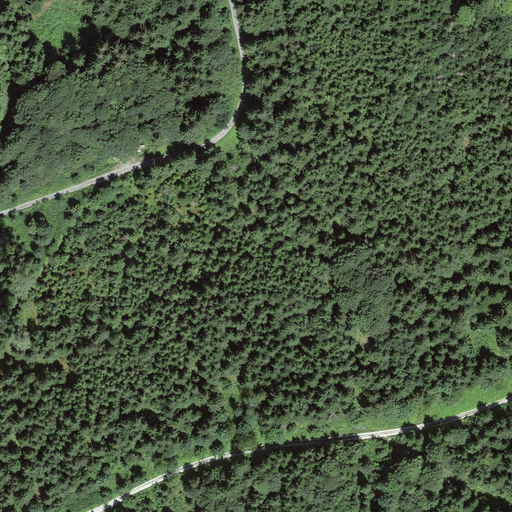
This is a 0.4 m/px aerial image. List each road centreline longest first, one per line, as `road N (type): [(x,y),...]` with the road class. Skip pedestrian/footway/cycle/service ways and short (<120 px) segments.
road 1 (track): [(511,393),(385,429),(274,439),(158,473),(69,511)]
road 2 (track): [(230,0),(246,87),(231,129),(216,141),(0,209)]
road 3 (track): [(106,174),(23,278),(0,323)]
